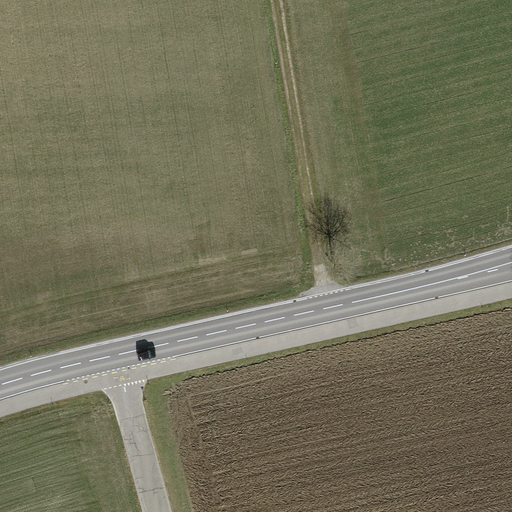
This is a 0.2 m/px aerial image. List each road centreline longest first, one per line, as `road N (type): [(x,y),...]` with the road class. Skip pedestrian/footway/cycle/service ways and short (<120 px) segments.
road 1 (secondary): [(511,264),(0,385)]
road 2 (track): [(276,0),(326,309)]
